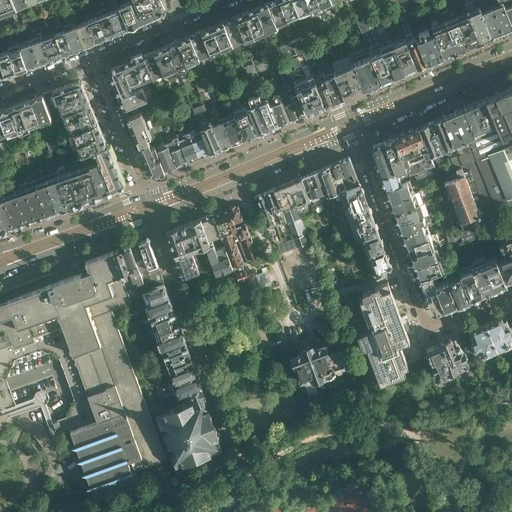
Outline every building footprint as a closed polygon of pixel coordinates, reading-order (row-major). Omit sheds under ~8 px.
[(16,7),(13,0),(0,0),(0,13),(10,10),(13,19),(20,16),(16,7)] [(161,1),(160,0),(133,0),(138,9),(138,10),(161,1)] [(163,13),(164,8),(161,0),(161,1),(138,10),(138,9),(134,11),(139,23),(155,16),(162,13),(163,13)] [(288,19),(280,0),(270,0),(268,1),(277,23),(288,19)] [(299,14),(293,0),(280,0),(288,19),(299,14)] [(310,9),(306,0),(293,0),(299,14),(310,9)] [(321,5),(319,0),(306,0),(310,9),(321,5)] [(398,0),(403,9),(423,1),(422,0),(398,0)] [(511,27),(511,22),(504,4),(503,1),(489,7),(487,2),(473,8),(469,0),(464,3),(480,41),(511,28),(511,27)] [(129,27),(119,5),(118,1),(112,3),(114,8),(116,9),(109,11),(118,32),(129,27)] [(139,23),(134,11),(130,1),(119,5),(129,27),(139,23)] [(278,25),(277,23),(268,1),(257,6),(267,30),(278,25)] [(480,41),(464,3),(459,5),(463,14),(457,16),(469,45),(480,41)] [(267,30),(257,6),(246,10),(257,34),(267,30)] [(257,34),(246,10),(235,15),(244,38),(245,39),(257,34)] [(458,50),(443,12),(440,13),(439,10),(434,12),(437,19),(431,22),(435,32),(445,55),(458,50)] [(469,45),(457,16),(451,19),(447,10),(443,12),(458,50),(469,45)] [(118,32),(109,11),(98,16),(107,37),(118,32)] [(378,40),(365,11),(354,15),(367,44),(378,40)] [(244,38),(235,15),(224,20),(233,42),(244,38)] [(107,37),(98,16),(87,20),(95,41),(107,37)] [(95,41),(87,20),(76,25),(84,46),(95,41)] [(233,42),(224,20),(213,25),(222,47),(233,42)] [(84,46),(76,25),(71,27),(70,23),(63,26),(65,30),(73,50),(84,46)] [(222,47),(213,25),(202,29),(211,52),(222,47)] [(445,55),(435,32),(431,33),(428,28),(424,30),(436,59),(445,55)] [(211,52),(202,29),(190,34),(200,56),(211,52)] [(73,50),(65,30),(54,34),(62,55),(73,50)] [(320,38),(317,30),(308,34),(311,42),(320,38)] [(436,59),(424,30),(419,32),(421,37),(416,40),(427,63),(436,59)] [(296,39),(293,31),(283,36),(286,43),(296,39)] [(62,55),(54,34),(43,38),(51,59),(62,55)] [(200,56),(190,34),(178,39),(188,61),(200,56)] [(317,57),(311,42),(308,34),(298,38),(307,61),(317,57)] [(427,63),(416,40),(415,37),(406,41),(417,67),(427,63)] [(51,59),(43,38),(32,42),(39,63),(51,59)] [(326,106),(314,76),(307,61),(298,38),(296,39),(286,43),(280,45),(287,65),(289,69),(301,65),(306,77),(295,82),(307,113),(326,106)] [(417,67),(406,41),(405,38),(393,43),(406,72),(417,67)] [(188,61),(178,39),(167,44),(176,66),(180,74),(181,74),(178,65),(181,64),(185,72),(191,70),(188,61)] [(406,72),(393,43),(391,39),(380,45),(381,48),(394,77),(406,72)] [(39,63),(32,42),(21,46),(28,67),(39,63)] [(176,66),(167,44),(154,49),(154,50),(164,71),(176,66)] [(28,67),(21,46),(9,50),(17,71),(28,67)] [(382,82),(370,53),(368,48),(350,56),(354,66),(364,90),(382,82)] [(394,77),(381,48),(370,53),(382,82),(394,77)] [(17,71),(9,50),(0,53),(0,59),(6,75),(17,71)] [(164,71),(154,50),(143,54),(152,76),(164,71)] [(152,76),(143,54),(132,59),(142,81),(152,76)] [(269,103),(250,58),(240,62),(253,95),(268,129),(278,125),(269,103)] [(142,81),(132,59),(121,64),(130,85),(142,81)] [(130,85),(121,64),(111,68),(109,71),(120,97),(133,91),(130,85)] [(307,113),(295,82),(289,69),(287,65),(279,68),(287,88),(298,117),(307,113)] [(364,90),(354,66),(335,74),(345,98),(364,90)] [(336,102),(325,77),(323,72),(321,72),(321,73),(314,76),(326,106),(336,102)] [(220,81),(217,73),(209,76),(213,84),(220,81)] [(345,98),(335,74),(335,73),(325,77),(336,102),(345,98)] [(49,104),(59,100),(85,90),(82,82),(78,80),(72,83),(45,93),(49,104)] [(511,86),(442,116),(454,144),(458,152),(463,165),(466,164),(487,220),(491,230),(511,221),(511,86)] [(142,87),(133,91),(120,97),(125,108),(143,100),(147,98),(142,87)] [(298,117),(287,88),(279,91),(281,98),(285,97),(287,103),(284,104),(290,120),(298,117)] [(89,101),(85,90),(59,100),(64,111),(89,101)] [(290,120),(284,104),(281,98),(279,91),(272,94),(275,101),(269,103),(278,125),(279,125),(289,120),(290,120)] [(51,116),(47,105),(43,93),(32,97),(40,120),(51,116)] [(268,129),(253,95),(249,97),(252,104),(246,107),(248,111),(258,133),(268,129)] [(40,120),(32,97),(20,102),(29,124),(30,128),(37,125),(35,122),(40,120)] [(150,127),(147,119),(150,118),(146,109),(150,107),(147,102),(144,103),(143,100),(125,108),(128,116),(140,145),(150,141),(149,138),(152,136),(148,127),(150,127)] [(93,111),(89,101),(64,111),(68,121),(93,111)] [(29,124),(20,102),(9,106),(17,127),(17,129),(29,124)] [(17,127),(9,106),(0,109),(0,115),(6,131),(17,127)] [(98,122),(93,111),(68,121),(72,131),(98,122)] [(258,133),(248,111),(234,116),(244,139),(258,133)] [(244,139),(234,116),(224,121),(232,144),(233,143),(243,139),(244,139)] [(454,144),(442,116),(419,126),(431,154),(454,144)] [(221,148),(212,125),(211,121),(207,123),(207,124),(200,127),(203,136),(210,152),(221,148)] [(232,144),(224,121),(212,125),(221,148),(222,148),(222,147),(231,144),(232,144)] [(102,133),(98,122),(72,131),(77,143),(102,133)] [(437,169),(431,154),(419,126),(394,137),(408,174),(410,180),(400,183),(387,189),(391,200),(411,193),(440,182),(440,175),(437,169)] [(210,152),(203,136),(198,138),(194,129),(188,131),(199,157),(200,157),(200,156),(203,155),(206,154),(209,152),(209,153),(210,152)] [(199,157),(188,131),(183,134),(178,137),(188,161),(189,161),(191,160),(192,160),(195,158),(198,157),(199,157)] [(107,144),(102,133),(77,143),(81,154),(85,152),(95,149),(107,144)] [(188,162),(188,161),(178,137),(177,136),(172,138),(176,147),(170,149),(177,166),(178,166),(184,163),(188,162)] [(177,166),(170,149),(168,144),(160,148),(156,137),(153,139),(155,145),(165,170),(177,166)] [(408,174),(394,137),(385,140),(396,171),(397,176),(402,174),(403,176),(408,174)] [(396,171),(385,140),(373,145),(372,149),(382,176),(396,171)] [(165,170),(155,145),(152,146),(150,141),(140,145),(151,173),(155,175),(165,170)] [(123,183),(107,144),(95,149),(97,154),(100,163),(101,162),(112,190),(122,187),(123,183)] [(97,154),(95,149),(85,152),(87,157),(97,154)] [(87,157),(85,152),(81,154),(74,157),(76,161),(87,157)] [(463,165),(458,152),(448,156),(452,167),(455,169),(457,168),(463,165)] [(358,179),(349,156),(339,160),(344,173),(350,171),(353,177),(354,181),(358,179)] [(353,177),(350,171),(344,173),(339,160),(331,164),(341,190),(345,188),(342,182),(347,180),(350,189),(360,185),(358,179),(354,181),(351,182),(350,178),(353,177)] [(112,190),(101,162),(100,163),(90,166),(101,194),(112,190)] [(341,190),(331,164),(318,170),(327,194),(327,195),(339,190),(346,209),(347,209),(352,207),(349,201),(346,191),(345,188),(341,190)] [(466,164),(463,165),(457,168),(459,173),(449,177),(447,172),(440,175),(440,182),(459,231),(487,220),(466,164)] [(447,172),(448,169),(447,165),(437,169),(440,175),(447,172)] [(101,194),(90,166),(80,170),(90,197),(90,198),(101,194)] [(327,194),(318,170),(318,169),(310,173),(318,194),(319,196),(327,194)] [(90,197),(80,170),(70,174),(79,201),(84,200),(90,197)] [(79,202),(79,201),(70,174),(69,172),(66,171),(63,172),(62,174),(63,176),(59,178),(69,205),(79,202)] [(400,183),(397,176),(396,171),(382,176),(387,189),(400,183)] [(318,194),(310,173),(302,176),(311,199),(314,198),(313,196),(318,194)] [(311,199),(302,176),(287,182),(273,188),(281,207),(295,202),(296,204),(311,199)] [(62,208),(69,205),(59,178),(48,182),(58,209),(62,208)] [(58,209),(48,182),(37,186),(47,213),(51,212),(51,211),(58,209)] [(367,201),(362,187),(361,185),(360,185),(350,189),(346,191),(349,201),(352,207),(366,201),(367,201)] [(47,213),(37,186),(26,190),(36,217),(47,213)] [(281,207),(273,188),(264,192),(270,205),(268,206),(273,219),(280,217),(281,221),(280,221),(282,225),(286,223),(281,207)] [(36,217),(26,190),(15,194),(25,221),(36,217)] [(273,219),(268,206),(270,205),(264,192),(256,195),(257,198),(257,199),(268,229),(270,229),(269,224),(274,223),(273,219)] [(415,205),(411,193),(391,200),(396,212),(415,205)] [(25,221),(15,194),(4,198),(14,225),(19,223),(25,221)] [(14,225),(4,198),(0,199),(0,219),(3,229),(8,227),(7,227),(14,225)] [(378,233),(376,228),(376,227),(374,222),(373,217),(372,216),(370,212),(371,212),(369,206),(368,207),(366,201),(352,207),(347,209),(359,241),(364,239),(369,254),(384,249),(384,248),(382,243),(380,238),(378,233),(379,233),(378,233)] [(257,257),(251,242),(253,241),(251,237),(250,237),(247,230),(249,229),(247,224),(246,224),(238,206),(238,205),(236,205),(235,204),(229,206),(230,207),(221,211),(221,210),(215,213),(214,214),(234,265),(257,257)] [(420,217),(419,214),(415,205),(396,212),(400,224),(420,217)] [(308,243),(295,207),(283,211),(293,238),(285,241),(279,236),(274,223),(269,224),(270,229),(268,229),(272,239),(277,243),(281,253),(307,242),(308,243)] [(213,248),(213,250),(209,252),(217,273),(235,267),(234,265),(214,214),(213,213),(201,218),(211,244),(209,244),(211,249),(213,248)] [(423,226),(422,222),(424,221),(422,216),(420,217),(400,224),(404,234),(423,226)] [(211,244),(201,218),(192,221),(188,223),(198,249),(207,246),(209,252),(213,250),(213,248),(211,249),(209,244),(211,244)] [(198,249),(188,223),(178,226),(188,253),(195,250),(198,249)] [(188,253),(178,226),(175,228),(167,231),(176,257),(188,253)] [(429,235),(428,231),(425,231),(423,226),(404,234),(407,243),(429,235)] [(461,240),(457,232),(445,237),(449,245),(461,240)] [(431,246),(429,242),(432,241),(429,235),(407,243),(411,253),(431,246)] [(157,262),(149,239),(147,238),(146,238),(146,239),(140,241),(146,256),(156,286),(164,283),(157,262)] [(146,256),(140,241),(140,240),(130,244),(131,244),(146,287),(146,289),(156,286),(146,256)] [(511,255),(506,242),(500,244),(505,256),(506,256),(507,258),(498,262),(505,280),(511,277),(511,255)] [(146,287),(131,244),(121,248),(136,291),(146,287)] [(433,245),(431,246),(411,253),(415,264),(437,256),(433,245)] [(136,291),(121,248),(113,251),(131,299),(138,296),(136,291)] [(389,262),(389,261),(388,258),(386,253),(384,249),(385,249),(384,249),(369,254),(367,255),(368,259),(371,258),(372,262),(370,263),(375,275),(384,272),(383,268),(384,268),(384,267),(387,266),(388,266),(389,262)] [(195,250),(188,253),(176,257),(183,276),(202,269),(195,250)] [(166,457),(112,309),(131,302),(130,299),(131,299),(113,251),(85,261),(89,270),(9,299),(8,299),(0,302),(0,409),(16,404),(14,402),(12,400),(11,398),(10,397),(10,395),(9,394),(9,393),(8,392),(7,390),(7,389),(7,387),(6,386),(6,385),(6,383),(6,380),(6,378),(7,376),(7,375),(7,373),(7,372),(8,370),(9,368),(9,367),(11,364),(12,362),(14,360),(17,357),(19,356),(21,354),(24,352),(26,352),(28,351),(31,350),(34,349),(36,349),(38,349),(40,349),(43,350),(46,350),(48,351),(50,352),(53,353),(55,354),(56,355),(58,356),(60,358),(74,398),(66,417),(53,421),(58,435),(71,431),(76,443),(72,445),(73,445),(77,447),(81,457),(78,458),(77,458),(77,459),(78,459),(82,461),(85,470),(82,472),(87,474),(90,484),(87,485),(87,486),(92,488),(96,498),(139,482),(134,469),(166,457)] [(439,255),(437,256),(415,264),(420,277),(432,273),(432,274),(433,273),(444,269),(439,255)] [(505,280),(498,262),(497,259),(484,264),(494,288),(507,283),(505,280)] [(494,288),(484,264),(473,269),(483,293),(494,288)] [(483,293),(473,269),(472,268),(460,273),(462,277),(470,298),(474,296),(478,295),(478,294),(483,293)] [(446,308),(438,286),(433,273),(432,274),(432,273),(420,277),(432,311),(434,310),(434,312),(444,308),(445,308),(446,308)] [(470,298),(462,277),(450,281),(458,303),(459,303),(463,301),(470,298)] [(409,340),(406,332),(388,281),(364,290),(363,291),(362,292),(362,293),(362,294),(364,297),(360,298),(365,313),(362,314),(364,318),(358,320),(362,331),(362,332),(380,382),(404,373),(405,373),(405,372),(406,371),(406,370),(404,366),(408,365),(400,343),(409,340)] [(458,303),(450,281),(438,286),(446,308),(458,303)] [(156,286),(146,289),(146,290),(150,302),(169,295),(164,283),(156,286)] [(173,307),(169,295),(150,302),(146,303),(150,315),(173,307)] [(177,318),(173,307),(150,315),(155,326),(177,318)] [(511,330),(510,326),(509,325),(506,319),(503,320),(502,317),(497,319),(487,323),(498,350),(511,343),(510,339),(511,338),(511,330)] [(181,329),(177,318),(155,326),(159,337),(181,329)] [(498,350),(487,323),(477,328),(477,327),(472,329),(473,332),(470,334),(472,339),(471,342),(474,349),(477,350),(480,356),(484,355),(498,350)] [(185,340),(181,329),(159,337),(163,349),(185,340)] [(345,365),(344,361),(345,360),(345,359),(345,358),(345,357),(344,357),(343,357),(342,354),(341,355),(339,350),(328,354),(325,345),(314,349),(313,347),(311,347),(309,343),(314,341),(313,338),(297,343),(299,346),(304,344),(305,349),(303,350),(304,353),(292,357),(296,367),(298,366),(302,379),(297,381),(299,386),(303,385),(305,385),(306,385),(307,385),(308,385),(309,385),(310,384),(311,383),(312,382),(312,381),(315,380),(315,381),(318,383),(322,382),(324,378),(323,377),(346,369),(345,365)] [(466,358),(463,351),(462,349),(461,349),(460,345),(455,347),(451,338),(450,338),(442,341),(442,342),(441,342),(453,370),(459,367),(459,366),(465,363),(466,360),(465,358),(466,358)] [(190,352),(185,340),(163,349),(167,360),(190,352)] [(453,370),(441,342),(426,348),(427,348),(422,350),(421,351),(426,363),(430,361),(431,359),(432,362),(431,363),(434,370),(435,369),(437,372),(435,373),(435,375),(436,377),(438,378),(441,377),(443,378),(449,376),(449,373),(449,372),(453,370)] [(194,363),(190,352),(167,360),(171,371),(194,363)] [(198,374),(194,363),(171,371),(175,383),(198,374)] [(202,386),(198,374),(175,383),(179,394),(189,391),(202,386)] [(219,436),(216,426),(215,426),(212,417),(213,417),(209,407),(208,408),(207,405),(205,400),(204,398),(206,397),(205,393),(204,390),(202,386),(189,391),(192,400),(165,410),(162,401),(153,404),(161,425),(165,424),(168,431),(164,432),(169,446),(173,444),(175,451),(172,453),(179,471),(187,468),(184,462),(212,452),(211,451),(221,447),(222,447),(221,443),(219,439),(218,436),(219,436)]
